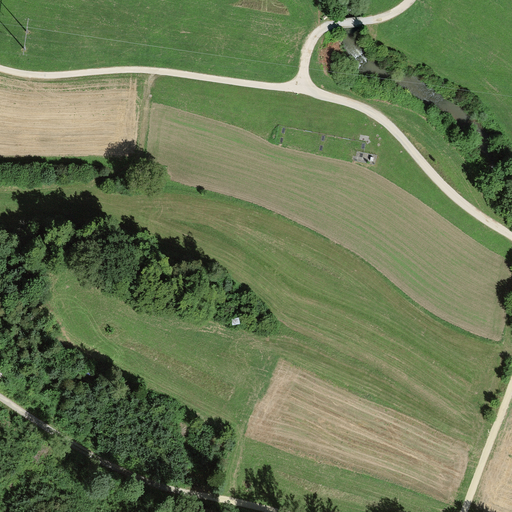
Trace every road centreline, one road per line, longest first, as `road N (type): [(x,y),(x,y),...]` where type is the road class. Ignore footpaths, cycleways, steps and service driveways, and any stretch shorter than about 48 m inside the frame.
road 1 (track): [(410,0),(316,32),(297,88),(143,68),(40,76),(0,69)]
road 2 (track): [(260,511),(106,467),(0,398)]
road 3 (track): [(297,88),(355,102),(391,127),(456,201),(511,234)]
road 4 (track): [(511,380),(462,511)]
